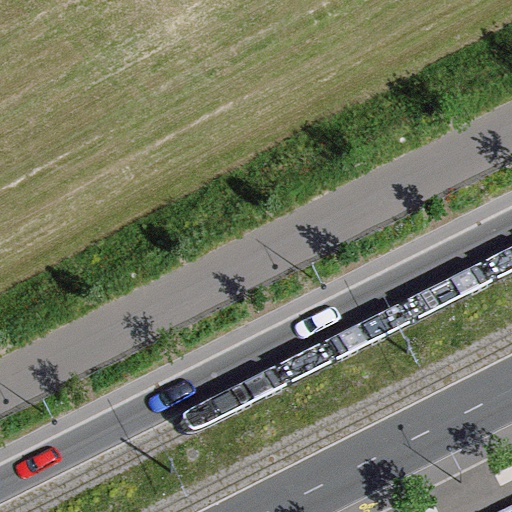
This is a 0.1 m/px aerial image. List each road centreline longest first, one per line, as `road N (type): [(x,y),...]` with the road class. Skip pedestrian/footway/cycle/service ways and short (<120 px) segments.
road 1 (secondary): [(511,224),(0,481)]
road 2 (secondary): [(269,511),(511,390)]
